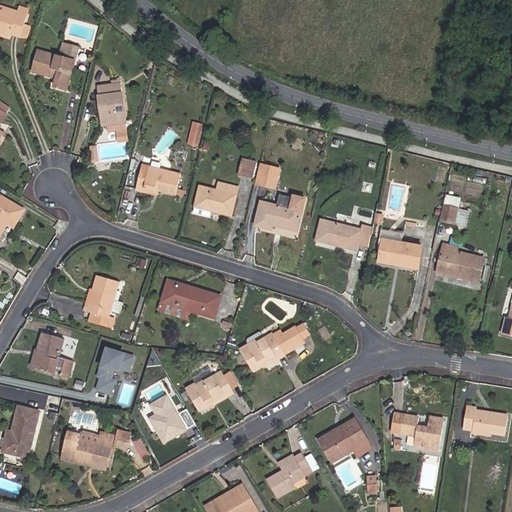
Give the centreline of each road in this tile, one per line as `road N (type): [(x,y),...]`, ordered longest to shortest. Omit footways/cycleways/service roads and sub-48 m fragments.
road 1 (tertiary): [(138,0),(283,94),(511,150)]
road 2 (residential): [(85,229),(330,298),(353,312),(381,364)]
road 3 (residential): [(119,511),(381,364)]
road 4 (residential): [(0,343),(40,272),(85,229)]
road 5 (residential): [(381,364),(422,358),(511,370)]
